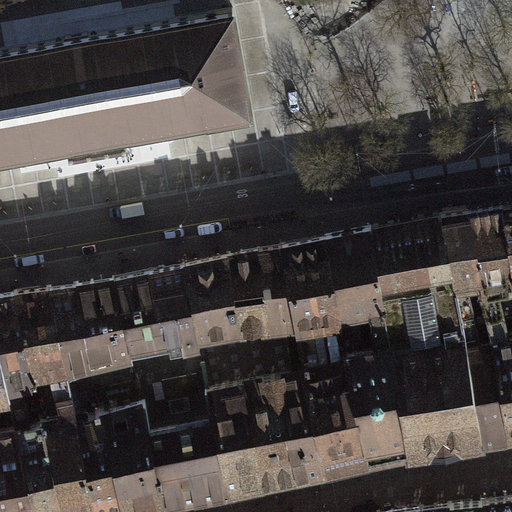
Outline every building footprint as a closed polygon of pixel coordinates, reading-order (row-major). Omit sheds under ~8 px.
[(0,48),(0,154),(66,142),(124,132),(252,109),(234,7),(0,48)] [(124,132),(66,142),(69,159),(127,149),(124,132)] [(508,244),(511,266),(511,201),(503,202),(508,244)] [(486,309),(488,316),(507,312),(506,308),(511,306),(511,266),(508,244),(503,202),(470,208),(482,278),(484,290),(486,309)] [(455,282),(482,278),(470,208),(442,211),(455,282)] [(385,303),(392,340),(427,334),(464,329),(455,282),(442,211),(407,217),(371,224),(385,303)] [(342,316),(347,346),(358,345),(352,308),(371,306),(376,342),(392,340),(385,303),(371,224),(326,233),(342,316)] [(297,320),(297,323),(342,316),(326,233),(304,238),(283,242),(297,320)] [(283,242),(262,245),(276,322),(297,320),(283,242)] [(231,328),(276,322),(262,245),(230,251),(233,271),(221,281),(226,320),(230,325),(231,328)] [(199,333),(231,328),(230,325),(226,320),(221,281),(233,271),(230,251),(186,261),(199,333)] [(116,275),(132,348),(170,341),(171,344),(191,341),(200,339),(199,333),(186,261),(176,263),(116,275)] [(50,285),(67,367),(133,351),(132,348),(116,275),(50,285)] [(482,278),(455,282),(464,329),(466,343),(493,338),(488,316),(486,309),(484,290),(482,278)] [(33,374),(53,370),(58,390),(71,386),(67,367),(50,285),(16,289),(28,345),(33,374)] [(0,351),(9,393),(11,401),(23,398),(18,379),(34,376),(33,374),(28,345),(16,289),(0,291),(0,344),(1,351),(0,351)] [(511,306),(506,308),(507,312),(488,316),(493,338),(494,350),(495,350),(501,378),(500,378),(510,433),(511,432),(511,306)] [(342,316),(297,323),(304,365),(339,358),(338,352),(345,352),(344,347),(347,346),(342,316)] [(200,339),(209,383),(259,373),(276,370),(304,365),(297,323),(297,320),(276,322),(231,328),(199,333),(200,339)] [(466,343),(464,329),(427,334),(392,340),(411,447),(411,448),(416,447),(445,443),(478,438),(481,437),(466,343)] [(494,350),(493,338),(466,343),(481,437),(510,433),(500,378),(501,378),(495,350),(494,350)] [(209,383),(200,339),(191,341),(171,344),(170,341),(132,348),(133,351),(139,376),(142,396),(145,395),(151,426),(181,420),(205,416),(215,414),(209,383)] [(411,447),(392,340),(376,342),(358,345),(347,346),(370,456),(411,447)] [(0,394),(9,393),(0,351),(1,351),(0,344),(0,394)] [(345,352),(338,352),(339,358),(304,365),(326,466),(346,461),(370,456),(347,346),(344,347),(345,352)] [(139,376),(133,351),(67,367),(71,386),(75,407),(77,407),(78,412),(97,408),(96,404),(101,403),(97,386),(139,376)] [(304,365),(276,370),(296,473),(326,466),(304,365)] [(53,370),(33,374),(34,376),(38,396),(41,413),(43,413),(62,409),(58,390),(53,370)] [(267,479),(296,473),(276,370),(259,373),(261,383),(242,402),(251,448),(262,456),(267,479)] [(228,486),(267,479),(262,456),(251,448),(242,402),(261,383),(259,373),(209,383),(215,414),(228,486)] [(34,376),(18,379),(23,398),(28,397),(38,396),(34,376)] [(97,386),(101,403),(124,506),(164,499),(149,427),(142,396),(139,376),(97,386)] [(75,407),(71,386),(58,390),(62,409),(43,413),(43,417),(65,511),(95,511),(98,511),(73,408),(75,407)] [(9,393),(0,394),(0,408),(13,405),(11,401),(9,393)] [(164,499),(194,493),(181,420),(151,426),(145,395),(142,396),(149,427),(164,499)] [(65,511),(43,417),(34,419),(28,397),(23,398),(11,401),(13,405),(17,423),(37,511),(65,511)] [(98,511),(124,506),(101,403),(96,404),(97,408),(78,412),(77,407),(75,407),(73,408),(98,511)] [(205,416),(181,420),(194,493),(218,489),(228,486),(215,414),(205,416)] [(0,511),(37,511),(17,423),(0,426),(0,511)] [(511,511),(511,493),(484,497),(484,511),(511,511)] [(484,511),(484,497),(450,501),(451,511),(484,511)] [(451,511),(450,501),(388,509),(380,510),(379,511),(451,511)]
